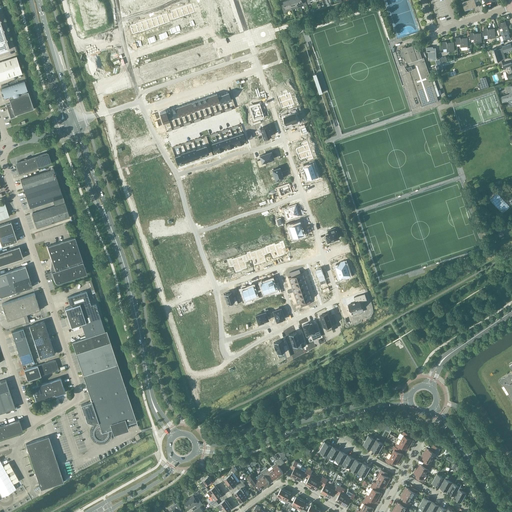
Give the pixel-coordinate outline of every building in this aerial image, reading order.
[(99,0),(82,0),(87,25),(104,22),(99,0)] [(200,8),(197,9),(199,15),(202,14),(203,14),(210,11),(206,0),(199,3),(200,8)] [(216,0),(217,3),(213,4),(217,14),(221,13),(219,8),(226,6),(224,0),(216,0)] [(293,10),(289,0),(286,0),(283,1),(284,4),(281,5),(284,12),(293,10)] [(298,8),(295,0),(289,0),(293,10),(298,8)] [(473,0),(471,0),(463,3),(466,10),(474,7),(473,5),(475,4),(473,0)] [(192,4),(186,6),(189,14),(194,12),(192,4)] [(254,8),(248,10),(250,15),(260,12),(257,4),(253,5),(253,6),(254,8)] [(176,9),(171,11),(173,20),(179,18),(176,9)] [(260,12),(250,15),(252,21),(258,19),(259,21),(258,21),(259,22),(263,20),(260,12)] [(167,14),(161,15),(164,24),(170,22),(167,14)] [(151,19),(146,20),(149,29),(154,28),(154,27),(151,19)] [(7,40),(7,39),(6,39),(3,32),(4,30),(3,29),(0,22),(1,21),(0,20),(0,52),(9,49),(6,41),(7,40)] [(146,20),(141,22),(144,31),(149,29),(146,20)] [(508,29),(507,26),(505,21),(498,23),(500,27),(502,27),(503,30),(508,29)] [(141,22),(136,24),(139,33),(144,31),(141,22)] [(136,23),(130,25),(133,35),(139,33),(136,24),(136,23)] [(259,29),(255,30),(257,37),(267,34),(264,24),(257,26),(258,26),(259,29)] [(481,37),(483,37),(484,36),(484,35),(488,35),(488,38),(495,37),(495,29),(488,29),(488,28),(487,28),(484,29),(484,32),(481,32),(481,33),(481,37)] [(499,32),(499,34),(500,35),(502,34),(504,40),(510,38),(509,34),(510,33),(508,29),(503,30),(500,31),(499,32)] [(231,32),(222,36),(226,47),(237,43),(234,35),(233,36),(231,32)] [(481,40),(481,37),(481,33),(474,34),(474,32),(474,33),(470,33),(470,37),(467,37),(467,38),(467,41),(468,41),(471,41),(471,40),(474,39),(474,42),(482,42),(481,40)] [(468,46),(468,41),(467,41),(467,38),(461,38),(461,37),(460,37),(456,38),(457,41),(453,42),(454,46),(457,46),(457,44),(461,44),(461,47),(468,46)] [(454,46),(453,42),(447,43),(447,41),(446,41),(446,42),(443,42),(443,46),(440,46),(440,50),(443,50),(443,49),(447,48),(447,51),(449,51),(454,51),(454,46)] [(402,48),(401,50),(403,57),(405,58),(407,64),(408,66),(408,67),(406,68),(406,67),(405,67),(406,68),(406,69),(407,70),(408,71),(409,70),(411,77),(417,93),(420,103),(422,107),(424,106),(426,106),(427,105),(428,105),(429,104),(431,104),(433,103),(435,102),(438,101),(437,98),(437,96),(439,96),(433,77),(431,78),(424,58),(422,58),(417,44),(413,46),(409,47),(407,48),(405,47),(402,48)] [(511,47),(511,44),(491,50),(493,55),(496,54),(497,58),(506,55),(504,52),(511,49),(511,47)] [(212,45),(207,47),(210,57),(216,55),(212,45)] [(207,47),(201,49),(203,52),(205,59),(210,57),(207,47)] [(427,51),(427,52),(428,52),(429,60),(436,60),(435,48),(433,48),(433,47),(427,48),(427,51)] [(115,52),(98,57),(111,93),(127,88),(115,52)] [(192,56),(187,57),(190,66),(195,64),(192,56)] [(17,57),(12,58),(0,62),(0,81),(22,74),(17,57)] [(187,57),(182,59),(185,68),(190,66),(187,57)] [(182,59),(177,61),(180,70),(185,68),(182,59)] [(511,61),(511,60),(502,63),(504,69),(505,69),(508,79),(511,77),(511,61)] [(177,61),(172,63),(175,71),(180,70),(177,61)] [(151,69),(146,71),(149,81),(155,79),(154,78),(152,70),(151,69)] [(316,74),(314,75),(320,94),(323,93),(316,74)] [(274,81),(273,81),(275,85),(276,85),(277,89),(281,88),(282,91),(289,88),(288,85),(287,86),(284,77),(281,79),(281,78),(277,79),(277,80),(274,81)] [(479,84),(481,89),(488,87),(485,78),(481,80),(482,83),(479,84)] [(24,80),(2,88),(2,89),(2,90),(2,91),(2,92),(3,91),(4,95),(3,95),(3,96),(4,97),(5,98),(9,97),(10,98),(9,98),(10,103),(6,104),(11,118),(16,117),(15,115),(34,109),(28,92),(27,92),(26,91),(28,90),(24,80)] [(511,99),(511,85),(511,86),(511,89),(511,95),(499,99),(501,103),(508,101),(511,99)] [(253,88),(246,90),(249,100),(246,101),(247,104),(254,102),(253,99),(256,98),(254,92),(253,88)] [(284,96),(278,97),(280,103),(292,99),(290,93),(288,94),(287,91),(283,93),(284,96)] [(229,92),(223,94),(226,103),(232,101),(229,92)] [(217,94),(212,95),(215,104),(220,103),(217,96),(218,96),(217,94)] [(218,96),(217,96),(220,103),(220,105),(226,103),(223,94),(218,96)] [(212,95),(206,97),(207,97),(209,106),(215,104),(212,95)] [(292,99),(280,103),(282,109),(287,107),(288,110),(293,108),(292,106),(294,105),(292,99)] [(191,102),(186,104),(189,113),(194,111),(191,103),(192,103),(191,102)] [(186,104),(181,106),(184,115),(189,113),(186,104)] [(258,105),(250,107),(254,118),(251,119),(253,123),(259,121),(257,118),(262,116),(261,112),(260,109),(258,105)] [(181,106),(176,108),(179,116),(179,117),(184,115),(181,106)] [(166,110),(160,112),(163,123),(169,120),(166,111),(166,110)] [(291,115),(284,117),(287,124),(292,123),(293,124),(298,123),(297,121),(298,121),(295,114),(297,113),(296,110),(290,112),(291,115)] [(139,116),(108,127),(114,143),(144,133),(139,116)] [(267,126),(260,128),(264,139),(265,138),(265,139),(268,137),(271,136),(267,126)] [(243,133),(238,135),(240,143),(246,141),(243,133)] [(217,142),(212,144),(215,152),(220,150),(217,142)] [(297,150),(296,150),(298,155),(310,150),(307,142),(301,144),(302,147),(296,149),(297,150)] [(206,145),(201,147),(204,155),(209,154),(206,145)] [(196,148),(190,150),(193,159),(199,157),(196,149),(196,148)] [(190,150),(185,152),(188,161),(193,159),(190,150)] [(310,150),(298,155),(300,159),(300,160),(306,158),(307,161),(313,159),(310,150)] [(19,174),(39,167),(52,163),(48,153),(46,152),(27,159),(25,160),(24,159),(17,162),(16,164),(19,174)] [(185,152),(180,154),(183,162),(183,163),(188,161),(185,152)] [(261,160),(257,161),(259,167),(265,164),(265,162),(273,159),(271,152),(267,153),(264,154),(260,156),(261,160)] [(180,154),(175,156),(177,164),(183,162),(180,154)] [(309,166),(303,168),(305,173),(317,169),(314,161),(308,163),(309,166)] [(279,167),(272,170),(276,180),(283,178),(283,177),(281,174),(282,174),(282,173),(281,173),(281,172),(281,171),(279,168),(280,168),(280,167),(279,167)] [(21,180),(24,189),(30,208),(63,197),(54,169),(21,180)] [(317,169),(305,173),(307,179),(311,178),(312,181),(320,178),(317,169)] [(160,175),(141,184),(152,208),(172,198),(160,175)] [(288,185),(278,189),(280,196),(290,192),(288,185)] [(318,202),(313,204),(316,211),(320,210),(321,212),(328,210),(327,207),(328,207),(326,201),(319,203),(318,202)] [(0,219),(9,216),(7,210),(5,204),(4,203),(0,204),(0,219)] [(65,203),(32,214),(37,228),(70,217),(65,203)] [(289,209),(285,210),(288,219),(298,215),(295,206),(292,207),(290,208),(290,207),(290,208),(289,208),(289,209)] [(271,217),(266,219),(270,231),(278,228),(276,222),(273,223),(271,217)] [(261,225),(258,226),(261,234),(270,231),(266,219),(260,221),(261,225)] [(0,246),(17,241),(14,231),(11,222),(0,225),(0,246)] [(252,222),(246,225),(250,234),(250,235),(250,237),(259,234),(257,228),(254,229),(252,222)] [(292,222),(286,224),(289,232),(300,228),(299,223),(293,224),(292,222)] [(243,233),(240,234),(242,240),(245,239),(244,236),(250,235),(250,234),(246,225),(241,227),(243,233)] [(300,228),(289,232),(292,241),(298,239),(297,236),(303,234),(301,228),(300,228)] [(329,233),(326,234),(327,237),(327,238),(328,241),(327,241),(328,241),(328,242),(332,240),(332,241),(335,240),(335,239),(339,238),(335,228),(328,231),(329,233)] [(233,229),(228,231),(231,242),(231,243),(237,241),(237,243),(240,241),(238,234),(235,235),(233,229)] [(224,239),(221,240),(223,246),(226,245),(226,244),(231,242),(228,231),(222,233),(224,239)] [(212,235),(206,237),(209,247),(216,245),(216,247),(220,246),(218,240),(217,240),(215,241),(212,235)] [(58,283),(59,283),(87,274),(75,237),(47,246),(55,271),(52,272),(55,281),(55,282),(56,283),(57,283),(58,283)] [(182,237),(156,241),(159,262),(185,258),(182,237)] [(275,246),(279,257),(283,255),(284,254),(282,249),(285,248),(283,242),(280,243),(280,244),(275,246)] [(300,242),(294,245),(295,248),(297,247),(300,255),(311,252),(308,243),(301,245),(300,242)] [(275,244),(266,247),(268,254),(271,253),(273,258),(274,258),(274,259),(279,257),(275,246),(275,244)] [(0,265),(23,258),(19,246),(0,252),(0,265)] [(264,249),(256,252),(260,264),(266,262),(263,256),(266,255),(264,249)] [(250,252),(247,253),(249,261),(252,260),(254,266),(260,264),(256,252),(250,253),(250,252)] [(245,256),(237,258),(241,270),(247,268),(245,263),(247,262),(245,256)] [(231,259),(228,260),(230,268),(233,267),(235,273),(241,271),(241,270),(237,258),(231,260),(231,259)] [(336,267),(335,267),(337,272),(338,271),(338,272),(350,268),(348,262),(346,263),(345,260),(340,262),(341,265),(336,266),(336,267)] [(0,274),(0,296),(0,297),(32,287),(26,266),(0,274)] [(223,267),(216,269),(220,279),(227,277),(225,273),(228,272),(229,272),(226,266),(223,267)] [(338,273),(337,273),(339,278),(340,277),(340,278),(345,276),(346,279),(350,277),(350,275),(352,274),(350,268),(338,272),(338,273)] [(272,279),(266,281),(269,291),(270,293),(276,291),(276,292),(279,291),(277,284),(274,285),(272,279)] [(262,289),(260,290),(262,296),(265,295),(264,293),(269,291),(266,281),(260,283),(262,289)] [(346,286),(344,287),(345,289),(344,290),(346,294),(356,291),(353,283),(352,284),(351,281),(345,283),(346,286)] [(253,285),(247,287),(247,288),(251,300),(252,300),(260,297),(258,291),(255,292),(253,285)] [(243,295),(241,296),(243,303),(246,302),(246,303),(252,301),(252,300),(251,300),(247,288),(241,290),(243,295)] [(112,435),(112,429),(137,421),(126,389),(126,388),(125,387),(110,342),(107,331),(105,331),(96,303),(91,305),(86,291),(67,297),(70,306),(65,308),(71,327),(81,324),(86,337),(72,342),(91,398),(90,400),(91,401),(92,401),(81,405),(87,423),(93,425),(90,430),(90,436),(94,441),(99,444),(105,443),(109,440),(112,435)] [(227,293),(224,294),(227,303),(227,304),(228,306),(235,304),(235,305),(238,304),(235,295),(235,296),(235,297),(233,297),(231,291),(230,291),(226,292),(227,293)] [(34,293),(2,303),(8,320),(40,309),(34,293)] [(310,293),(303,296),(305,301),(309,299),(312,298),(310,293)] [(356,302),(348,305),(351,312),(357,310),(358,313),(364,311),(363,308),(361,303),(367,301),(365,293),(354,297),(356,302)] [(303,296),(295,298),(297,303),(297,304),(300,303),(305,301),(303,296)] [(197,305),(181,310),(200,380),(216,375),(197,305)] [(281,308),(273,311),(277,321),(278,321),(280,320),(281,320),(282,320),(281,319),(284,318),(283,316),(286,315),(284,309),(281,310),(281,308)] [(265,312),(256,315),(258,323),(259,323),(259,324),(260,323),(259,323),(261,322),(261,323),(262,323),(262,322),(267,320),(266,316),(270,315),(268,309),(264,310),(265,312)] [(240,320),(235,322),(237,330),(241,328),(243,328),(247,326),(247,325),(250,324),(246,312),(241,313),(243,320),(240,320)] [(328,313),(320,316),(322,321),(323,320),(325,327),(324,327),(337,323),(334,316),(329,318),(328,313)] [(29,326),(37,349),(40,358),(55,354),(44,321),(29,326)] [(304,324),(303,325),(307,335),(311,334),(313,340),(317,338),(321,336),(317,325),(313,326),(312,323),(309,324),(309,323),(308,323),(304,325),(304,324)] [(12,332),(12,334),(22,364),(34,360),(23,328),(12,332)] [(289,334),(288,334),(292,346),(299,344),(300,348),(305,346),(304,344),(303,342),(305,342),(302,333),(297,335),(296,331),(293,333),(292,333),(290,334),(289,334)] [(281,340),(273,343),(275,346),(274,347),(275,350),(276,350),(277,354),(284,351),(286,357),(291,356),(287,344),(283,345),(281,340)] [(266,348),(258,350),(260,357),(259,357),(261,361),(262,360),(262,361),(269,359),(270,363),(275,362),(271,352),(268,353),(266,348)] [(24,370),(26,375),(28,380),(41,376),(47,374),(59,370),(57,363),(55,364),(54,360),(44,363),(38,365),(24,370)] [(511,362),(510,364),(511,367),(511,371),(499,379),(511,399),(511,362)] [(60,378),(41,384),(32,387),(36,402),(65,392),(60,378)] [(0,412),(15,408),(6,380),(0,381),(0,412)] [(0,438),(23,431),(19,420),(0,425),(0,438)] [(401,440),(410,445),(413,440),(408,437),(410,435),(404,431),(402,434),(404,435),(401,440)] [(371,449),(377,437),(374,436),(373,438),(368,435),(363,445),(364,445),(364,446),(364,447),(366,449),(368,448),(368,447),(371,449)] [(56,459),(49,436),(26,444),(41,489),(64,482),(58,463),(59,461),(59,460),(56,459)] [(377,437),(371,449),(379,453),(384,444),(379,441),(380,439),(377,437)] [(395,446),(400,449),(401,450),(403,447),(408,450),(410,445),(401,440),(398,445),(397,444),(395,446)] [(326,457),(333,446),(329,444),(330,443),(329,442),(328,441),(327,441),(326,442),(325,442),(319,451),(324,454),(323,456),(326,457)] [(426,448),(424,453),(433,458),(436,453),(437,454),(440,448),(434,445),(431,450),(426,448)] [(333,446),(326,457),(329,459),(330,457),(335,460),(340,450),(333,446)] [(400,449),(395,446),(394,446),(393,449),(394,449),(392,454),(401,460),(404,455),(399,452),(400,449)] [(341,466),(348,454),(340,450),(335,460),(339,462),(338,464),(341,466)] [(424,463),(425,463),(430,466),(432,464),(430,463),(433,458),(424,453),(421,457),(426,460),(424,463)] [(350,468),(355,459),(348,454),(341,466),(344,468),(345,466),(350,468)] [(398,465),(401,460),(392,454),(389,459),(387,458),(386,461),(392,464),(393,462),(398,465)] [(272,466),(279,477),(283,474),(283,473),(282,473),(283,472),(279,466),(284,463),(281,458),(275,462),(276,463),(272,466)] [(356,474),(363,463),(360,461),(360,460),(360,459),(359,458),(357,459),(357,460),(355,459),(350,468),(355,471),(353,473),(356,474)] [(0,492),(2,497),(10,492),(16,489),(0,460),(0,492)] [(296,478),(302,466),(303,465),(295,461),(292,467),(294,468),(291,475),(296,478)] [(9,476),(14,484),(19,481),(15,473),(13,470),(9,462),(3,466),(8,473),(9,476)] [(363,463),(356,474),(359,476),(361,474),(365,477),(371,467),(363,463)] [(431,467),(430,466),(425,463),(424,466),(419,463),(416,468),(426,473),(428,469),(430,469),(431,468),(431,467)] [(279,477),(272,466),(268,469),(267,467),(264,470),(268,475),(270,473),(274,479),(275,478),(275,479),(276,479),(279,477)] [(307,468),(307,469),(302,466),(296,478),(301,480),(304,474),(307,476),(310,469),(307,468)] [(226,484),(237,477),(234,473),(236,471),(234,468),(228,472),(230,475),(224,479),(225,480),(224,480),(224,481),(226,484)] [(423,478),(426,473),(416,468),(413,473),(418,476),(417,479),(423,482),(424,479),(423,478)] [(310,469),(307,476),(309,477),(306,483),(311,486),(316,477),(311,474),(313,471),(310,469)] [(377,477),(378,478),(388,483),(391,478),(386,476),(387,473),(381,469),(377,477)] [(268,475),(264,470),(261,472),(262,473),(258,476),(266,487),(269,484),(269,483),(269,482),(265,477),(268,475)] [(266,487),(258,476),(254,479),(251,474),(247,477),(253,485),(256,483),(261,489),(262,489),(266,487)] [(432,483),(440,487),(446,476),(443,474),(442,476),(437,474),(432,483)] [(205,479),(199,483),(202,487),(200,489),(202,492),(207,488),(205,485),(211,481),(212,480),(212,479),(208,475),(204,478),(205,479)] [(322,478),(319,477),(319,478),(316,477),(311,486),(316,489),(319,483),(322,484),(325,478),(323,476),(322,478)] [(440,487),(447,492),(452,482),(448,480),(449,478),(446,476),(440,487)] [(238,486),(243,482),(242,480),(241,479),(240,481),(237,477),(226,484),(229,488),(230,488),(231,488),(236,484),(238,486)] [(326,494),(331,485),(326,482),(328,479),(325,478),(322,484),(324,485),(321,492),(326,494)] [(376,483),(375,482),(373,485),(379,488),(380,485),(385,488),(388,483),(378,478),(376,483)] [(342,484),(337,481),(334,487),(331,485),(326,494),(331,497),(334,491),(337,492),(340,486),(342,484)] [(244,487),(246,485),(243,482),(238,486),(240,489),(234,493),(235,493),(234,494),(234,495),(236,498),(245,492),(247,491),(244,487)] [(457,485),(452,482),(447,492),(454,496),(455,496),(460,487),(461,485),(458,483),(457,485)] [(373,485),(371,487),(373,488),(370,493),(379,498),(382,493),(377,491),(379,488),(373,485)] [(211,496),(219,490),(217,486),(216,486),(215,486),(209,490),(207,488),(202,492),(204,494),(208,492),(211,496)] [(344,492),(345,489),(340,486),(337,492),(339,494),(336,500),(341,503),(346,493),(344,492)] [(406,487),(403,492),(412,497),(415,492),(417,493),(418,490),(412,487),(411,490),(406,487)] [(460,487),(455,496),(454,496),(453,498),(456,500),(456,502),(458,503),(460,503),(460,502),(461,502),(467,493),(462,490),(463,488),(460,487)] [(282,499),(287,490),(283,488),(282,488),(282,489),(278,495),(275,493),(272,499),(275,501),(278,497),(282,499)] [(211,506),(212,505),(217,502),(215,499),(221,495),(221,494),(222,494),(222,493),(219,490),(211,496),(214,500),(209,503),(211,506)] [(287,507),(290,502),(288,500),(291,494),(291,493),(291,492),(287,490),(282,499),(286,501),(284,505),(287,507)] [(245,492),(236,498),(239,502),(240,502),(240,501),(241,502),(246,498),(248,500),(253,496),(251,493),(247,496),(245,492)] [(412,497),(403,492),(400,497),(405,499),(404,502),(410,506),(411,503),(410,502),(412,497)] [(352,494),(350,493),(349,495),(346,493),(341,503),(346,506),(349,499),(352,501),(355,495),(353,493),(352,494)] [(368,496),(367,495),(364,500),(370,503),(372,501),(376,503),(379,498),(370,493),(368,496)] [(189,509),(195,505),(197,508),(203,504),(197,496),(195,498),(193,496),(184,502),(189,509)] [(291,509),(292,508),(295,510),(297,507),(302,498),(298,496),(297,497),(296,497),(293,503),(290,502),(287,507),(291,509)] [(423,511),(425,511),(432,502),(429,500),(429,499),(429,498),(428,497),(426,498),(424,497),(419,507),(423,509),(422,511),(423,511)] [(303,511),(305,510),(302,509),(306,502),(305,502),(305,501),(305,500),(302,498),(297,507),(301,510),(299,511),(303,511)] [(217,502),(212,505),(214,508),(218,506),(221,509),(229,503),(227,500),(226,500),(225,500),(219,504),(217,502)] [(370,503),(364,500),(363,502),(364,503),(361,508),(368,511),(371,511),(374,508),(369,506),(370,503)] [(410,506),(404,502),(402,505),(397,502),(395,507),(403,511),(404,511),(407,507),(408,508),(410,506)] [(435,511),(439,506),(438,505),(438,504),(438,503),(436,502),(435,502),(435,503),(432,502),(425,511),(435,511)] [(169,511),(177,511),(182,510),(177,503),(171,507),(173,510),(169,511)] [(229,503),(221,509),(222,511),(226,511),(231,509),(231,508),(232,508),(232,507),(229,503)]
